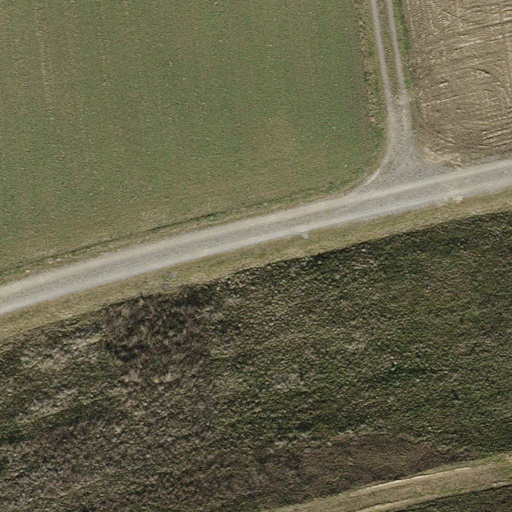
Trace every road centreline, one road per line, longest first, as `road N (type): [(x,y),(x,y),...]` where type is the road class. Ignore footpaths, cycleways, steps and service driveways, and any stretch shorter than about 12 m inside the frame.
road 1 (track): [(0,289),(300,225),(511,167)]
road 2 (track): [(388,0),(416,190)]
